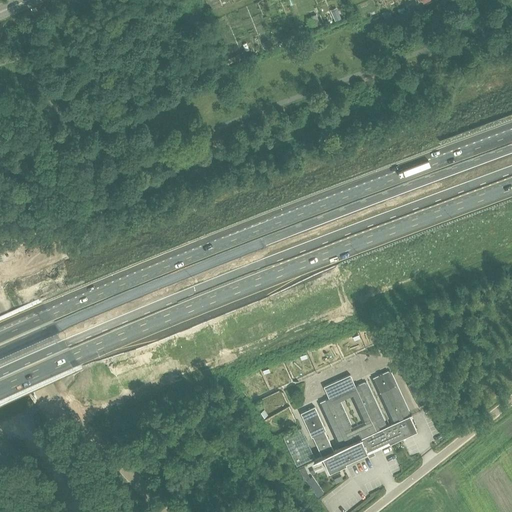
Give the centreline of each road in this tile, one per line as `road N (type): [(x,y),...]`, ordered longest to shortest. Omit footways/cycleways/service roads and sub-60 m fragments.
road 1 (motorway): [(0,381),(511,178)]
road 2 (motorway): [(511,140),(0,341)]
road 3 (unclassified): [(163,511),(56,396),(0,308)]
road 4 (unclassified): [(371,511),(511,399)]
